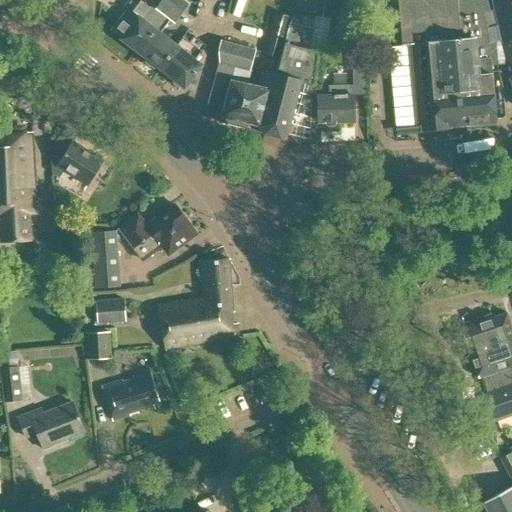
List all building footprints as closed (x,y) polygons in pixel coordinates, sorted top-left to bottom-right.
[(111,32),(138,52),(165,15),(157,9),(154,6),(151,10),(138,0),(130,0),(125,7),(128,10),(111,32)] [(155,69),(160,69),(177,44),(161,33),(171,19),(176,22),(189,5),(182,0),(163,0),(157,9),(165,15),(138,52),(146,57),(146,63),(155,69)] [(297,0),(295,10),(315,15),(318,0),(297,0)] [(398,0),(403,48),(412,47),(419,131),(497,123),(491,66),(507,65),(503,44),(493,10),(490,12),(489,9),(487,0),(398,0)] [(511,0),(490,0),(493,10),(503,44),(511,41),(511,0)] [(276,14),(265,55),(279,58),(289,17),(276,14)] [(278,74),(276,74),(259,133),(288,141),(289,137),(302,82),(314,85),(318,52),(309,49),(310,44),(308,44),(311,30),(301,27),(290,24),(289,24),(283,51),(279,67),(280,67),(278,74)] [(177,44),(160,69),(174,79),(172,82),(180,88),(182,86),(185,88),(203,65),(195,59),(206,44),(194,36),(190,42),(183,37),(177,44)] [(259,133),(276,74),(267,72),(262,87),(247,83),(256,50),(222,41),(218,54),(220,63),(207,105),(218,109),(215,121),(259,133)] [(511,41),(503,44),(507,65),(510,79),(511,82),(511,41)] [(335,126),(338,122),(354,122),(354,96),(348,97),(347,86),(329,87),(330,97),(318,97),(319,123),(325,123),(327,126),(335,126)] [(52,144),(58,148),(52,158),(53,174),(61,179),(66,171),(89,186),(103,164),(76,146),(68,141),(74,132),(64,126),(52,144)] [(0,135),(0,194),(13,194),(14,201),(21,201),(21,197),(38,196),(33,133),(0,135)] [(0,242),(31,241),(30,213),(39,213),(38,196),(21,197),(21,201),(14,201),(13,194),(0,194),(0,242)] [(168,254),(196,234),(175,206),(148,227),(138,214),(119,229),(143,260),(162,246),(168,254)] [(96,288),(121,287),(117,231),(92,232),(96,288)] [(166,350),(238,337),(237,323),(232,324),(231,312),(233,312),(229,259),(199,261),(202,297),(157,305),(166,350)] [(90,262),(73,263),(75,290),(93,289),(90,262)] [(97,323),(125,321),(124,299),(95,301),(97,323)] [(511,415),(511,334),(506,315),(460,330),(476,379),(479,378),(484,393),(481,394),(490,423),(511,415)] [(109,332),(85,333),(87,359),(111,358),(109,332)] [(15,351),(0,353),(0,363),(1,368),(17,366),(15,351)] [(17,366),(1,368),(4,403),(23,400),(19,366),(17,366)] [(153,403),(159,401),(150,371),(133,377),(133,380),(123,383),(122,380),(101,386),(112,421),(130,415),(129,412),(137,410),(138,413),(154,408),(153,403)] [(59,442),(84,432),(72,402),(43,414),(41,410),(19,419),(27,438),(38,433),(45,450),(60,444),(59,442)] [(511,454),(500,461),(511,482),(511,454)] [(511,511),(511,487),(483,503),(487,511),(511,511)]
